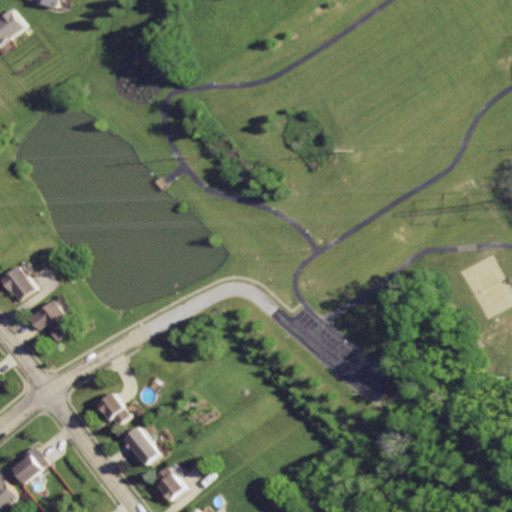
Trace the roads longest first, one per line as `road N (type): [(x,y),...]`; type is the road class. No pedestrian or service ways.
road 1 (residential): [(0,331),(136,511)]
road 2 (residential): [(0,426),(152,333)]
